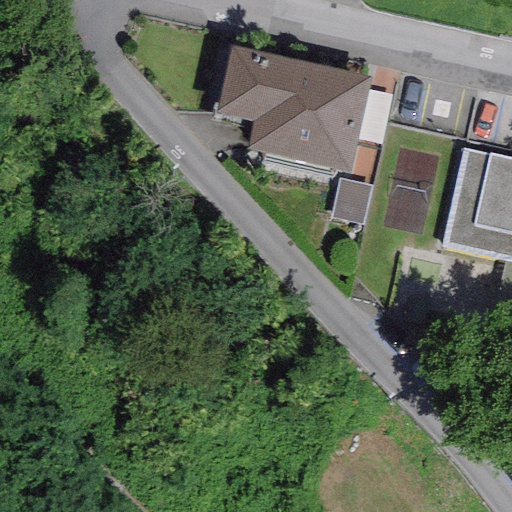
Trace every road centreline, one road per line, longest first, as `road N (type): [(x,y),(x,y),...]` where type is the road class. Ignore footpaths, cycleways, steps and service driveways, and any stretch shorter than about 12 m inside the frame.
road 1 (residential): [(41,0),(511,496)]
road 2 (residential): [(511,70),(197,0)]
